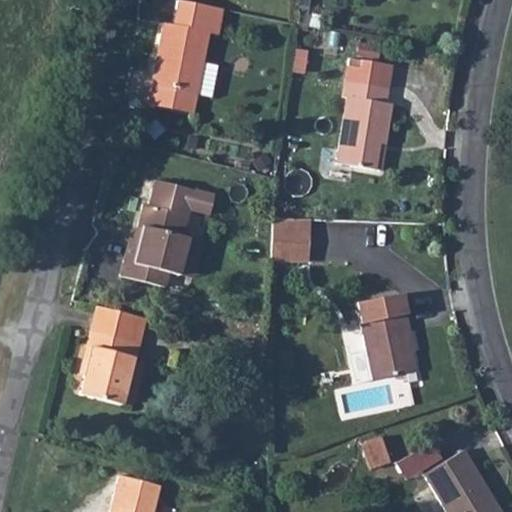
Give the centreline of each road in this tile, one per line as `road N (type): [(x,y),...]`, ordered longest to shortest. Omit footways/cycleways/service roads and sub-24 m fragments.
road 1 (residential): [(105,0),(97,79),(0,464)]
road 2 (residential): [(511,397),(478,287),(471,218),(474,148),(502,0)]
